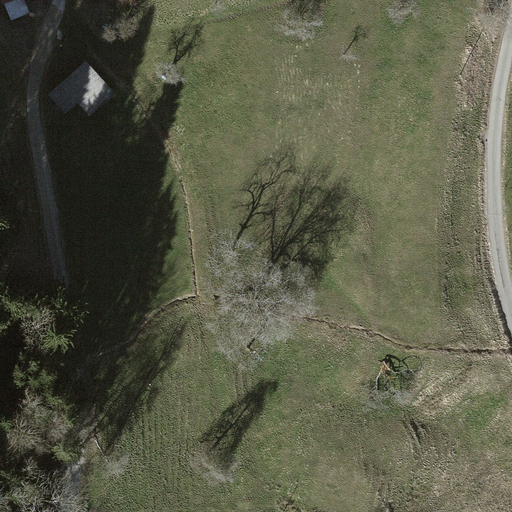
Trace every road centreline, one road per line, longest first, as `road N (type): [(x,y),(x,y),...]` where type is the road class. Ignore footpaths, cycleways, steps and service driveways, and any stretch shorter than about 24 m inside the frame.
road 1 (track): [(59,0),(30,97),(70,386),(63,511)]
road 2 (residential): [(511,310),(493,155),(511,33)]
